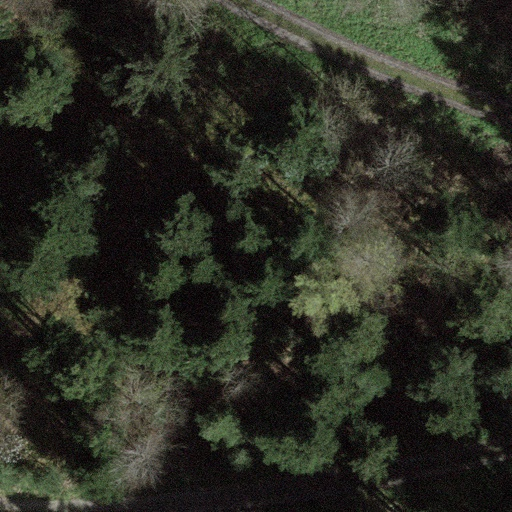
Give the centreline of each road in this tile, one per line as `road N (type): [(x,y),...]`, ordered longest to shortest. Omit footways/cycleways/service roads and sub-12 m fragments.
road 1 (track): [(0,504),(78,511),(511,459)]
road 2 (track): [(196,0),(305,71),(511,126)]
